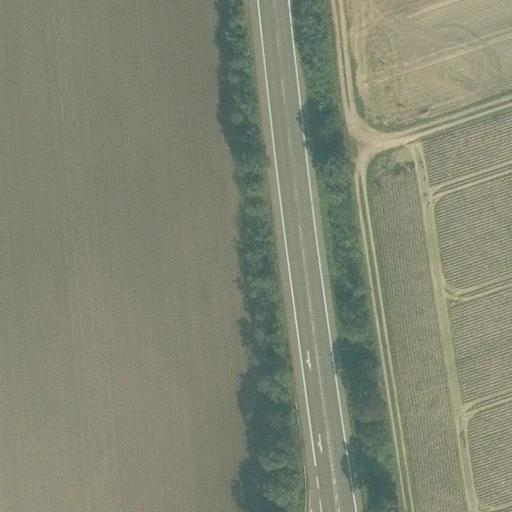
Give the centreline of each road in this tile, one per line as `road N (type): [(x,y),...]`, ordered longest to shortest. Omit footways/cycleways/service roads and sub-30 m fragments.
road 1 (track): [(409,511),(332,0)]
road 2 (secondary): [(331,480),(275,0)]
road 3 (track): [(356,151),(511,103)]
